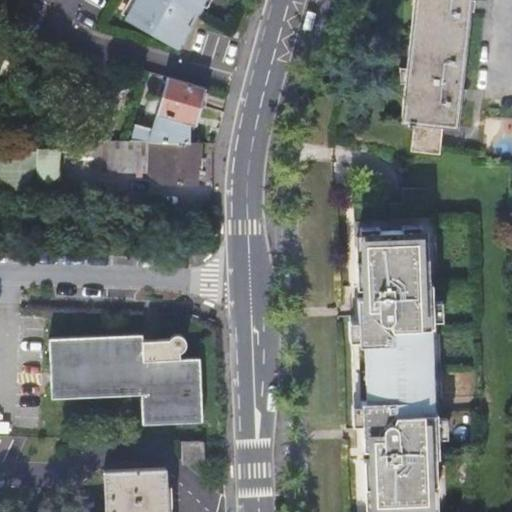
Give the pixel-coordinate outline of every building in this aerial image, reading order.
[(201,0),(135,0),(125,19),(174,47),(181,35),(170,30),(176,19),(190,26),(197,13),(195,11),(201,0)] [(412,131),(411,151),(440,154),(441,145),(443,125),(457,126),(469,0),(412,0),(405,70),(398,70),(399,85),(404,86),(401,120),(403,120),(409,121),(409,125),(413,125),(412,131)] [(189,142),(205,88),(166,76),(151,128),(136,123),(131,140),(189,142)] [(189,142),(131,140),(99,139),(99,170),(149,172),(162,181),(196,182),(196,159),(198,159),(199,142),(189,142)] [(0,186),(60,190),(62,147),(0,143),(0,186)] [(373,244),(358,245),(359,286),(361,286),(361,296),(359,296),(361,343),(377,343),(378,356),(385,356),(386,386),(379,386),(379,400),(363,401),(365,448),(367,448),(367,458),(365,458),(367,499),(382,498),(382,511),(383,511),(424,511),(424,497),(439,496),(438,456),(441,456),(439,412),(436,412),(433,327),(436,326),(434,282),(431,283),(430,242),(414,243),(414,229),(372,231),(373,244)] [(177,332),(173,334),(170,338),(143,339),(143,334),(51,338),(52,397),(141,393),(143,423),(202,421),(200,357),(180,358),(180,352),(178,352),(177,350),(183,349),(186,345),(187,344),(187,341),(186,339),(186,337),(182,333),(177,332)] [(204,461),(204,441),(195,441),(181,442),(183,462),(204,461)] [(165,511),(164,472),(165,472),(165,469),(105,471),(105,473),(107,474),(108,511),(165,511)]
